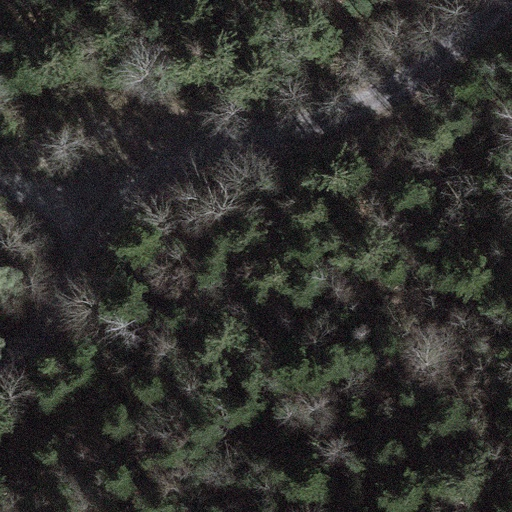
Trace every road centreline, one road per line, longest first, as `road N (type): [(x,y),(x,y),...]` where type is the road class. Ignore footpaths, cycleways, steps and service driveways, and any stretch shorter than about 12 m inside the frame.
road 1 (track): [(76,198),(305,135),(491,0)]
road 2 (track): [(76,198),(44,295),(0,345)]
